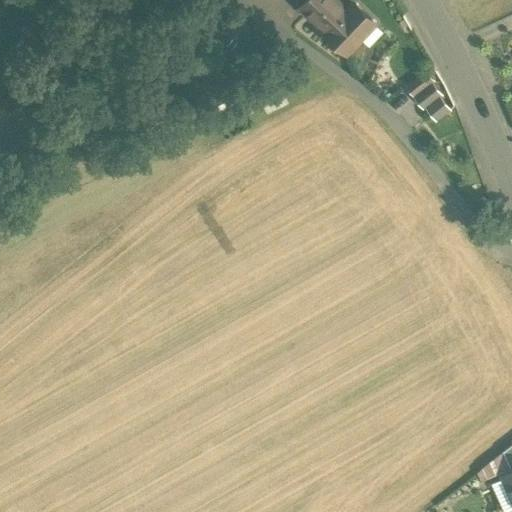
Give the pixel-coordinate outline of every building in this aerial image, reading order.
[(306,0),(299,7),(312,19),(313,17),(328,31),(349,10),(348,9),(337,0),(306,0)] [(354,2),(348,9),(349,10),(328,31),(348,51),(347,51),(348,52),(350,49),(353,50),(361,41),(361,36),(374,22),(375,24),(376,23),(354,2)] [(283,83),(273,63),(235,82),(244,102),(283,83)] [(433,80),(425,71),(406,86),(414,96),(433,80)] [(434,83),(415,99),(424,109),(426,107),(439,96),(443,93),(434,83)] [(439,96),(426,107),(437,121),(451,109),(439,96)]
